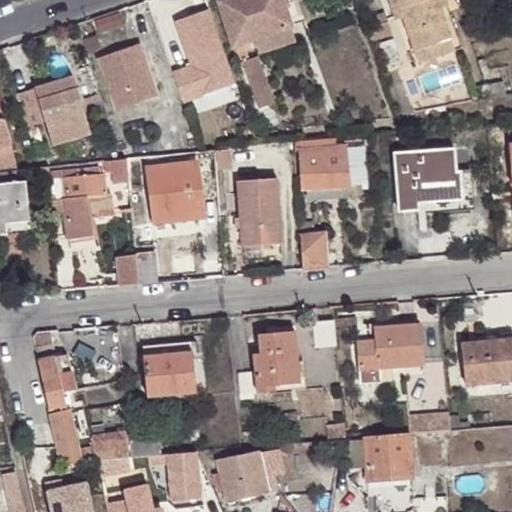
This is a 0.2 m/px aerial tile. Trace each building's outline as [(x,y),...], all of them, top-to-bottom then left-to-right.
[(280,0),(223,0),(218,2),(236,55),(246,51),(243,41),(252,38),(258,53),(294,40),(289,25),(304,20),(297,0),(281,0),(280,0)] [(403,18),(414,51),(451,40),(440,8),(437,0),(389,0),(396,20),(403,18)] [(437,0),(440,8),(447,6),(445,0),(437,0)] [(451,40),(414,51),(418,63),(454,51),(451,40)] [(98,55),(110,92),(140,84),(129,46),(98,55)] [(73,76),(35,87),(38,99),(77,88),(73,76)] [(38,99),(52,145),(91,132),(77,88),(38,99)] [(127,159),(142,157),(160,156),(151,116),(119,122),(127,159)] [(0,147),(11,144),(4,118),(0,118),(0,147)] [(298,151),(302,190),(347,186),(343,147),(298,151)] [(393,152),(397,210),(417,209),(416,198),(456,195),(452,147),(393,152)] [(213,171),(230,169),(228,149),(212,150),(212,161),(213,171)] [(212,161),(212,150),(196,152),(197,163),(212,161)] [(128,194),(147,192),(144,169),(143,165),(142,157),(127,159),(125,159),(126,167),(127,183),(128,194)] [(126,167),(125,159),(118,160),(101,162),(102,173),(110,172),(112,184),(127,183),(126,167)] [(147,192),(151,223),(155,222),(196,218),(201,217),(194,163),(144,169),(147,192)] [(0,171),(0,233),(18,232),(17,221),(20,220),(17,183),(47,180),(47,177),(46,167),(34,168),(18,170),(15,170),(16,181),(5,182),(4,171),(0,171)] [(58,177),(47,177),(47,180),(49,209),(61,208),(64,236),(89,235),(88,218),(110,216),(108,195),(101,195),(98,173),(95,169),(58,172),(58,177)] [(234,182),(239,247),(279,244),(274,180),(234,182)] [(304,213),(304,204),(295,204),(296,214),(304,213)] [(155,222),(157,235),(198,229),(196,218),(155,222)] [(298,235),(300,270),(325,268),(323,234),(298,235)] [(133,255),(136,284),(155,283),(152,252),(133,253),(133,255)] [(116,286),(136,284),(133,255),(113,257),(116,286)] [(333,345),(330,320),(310,322),(312,347),(333,345)] [(354,332),(357,371),(420,365),(416,326),(354,332)] [(252,352),(256,391),(274,389),(274,384),(300,381),(294,328),(257,332),(259,351),(252,352)] [(511,338),(460,344),(463,386),(511,381),(511,338)] [(141,347),(142,356),(191,352),(190,342),(141,347)] [(56,356),(53,343),(34,346),(37,360),(54,356),(58,372),(63,392),(75,389),(68,353),(56,356)] [(191,352),(142,356),(146,397),(195,392),(191,352)] [(37,360),(48,408),(65,404),(63,392),(58,372),(54,356),(37,360)] [(56,446),(60,464),(81,462),(68,408),(49,413),(56,446)] [(445,411),(407,414),(409,434),(417,433),(445,431),(447,431),(445,411)] [(128,433),(91,438),(92,446),(129,441),(129,440),(128,433)] [(413,486),(409,434),(364,437),(366,467),(368,489),(413,486)] [(161,454),(159,437),(129,440),(129,441),(131,456),(161,454)] [(344,439),(347,469),(366,467),(364,437),(344,439)] [(95,461),(97,461),(110,460),(129,458),(131,458),(131,456),(129,441),(92,446),(95,461)] [(312,477),(310,445),(283,447),(285,479),(312,477)] [(199,468),(196,451),(166,453),(169,484),(187,482),(185,470),(199,468)] [(217,459),(226,500),(266,492),(257,451),(217,459)] [(130,469),(129,458),(110,460),(111,470),(130,469)] [(110,460),(97,461),(99,471),(111,470),(110,460)] [(25,511),(15,466),(5,468),(9,487),(4,488),(9,511),(25,511)] [(5,468),(0,468),(0,469),(4,488),(9,487),(5,468)] [(169,484),(172,504),(203,501),(199,468),(185,470),(187,482),(169,484)] [(335,477),(334,489),(345,491),(346,478),(335,477)]
